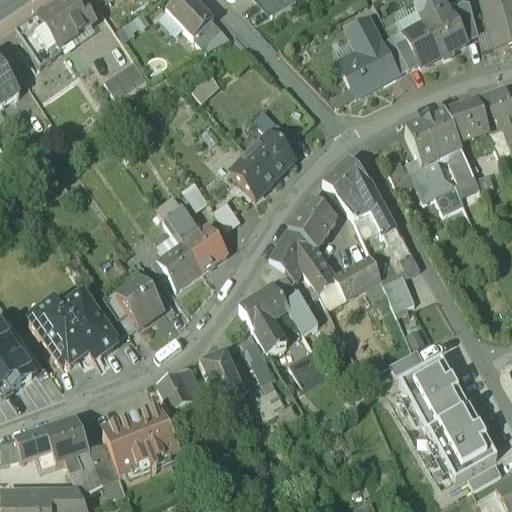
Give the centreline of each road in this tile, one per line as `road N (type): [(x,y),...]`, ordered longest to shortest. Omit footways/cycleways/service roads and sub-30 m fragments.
road 1 (residential): [(348,134),(311,169),(221,312),(172,362),(0,432)]
road 2 (residential): [(348,134),(487,361)]
road 3 (residential): [(213,0),(348,134)]
road 4 (residential): [(511,62),(433,88),(348,134)]
